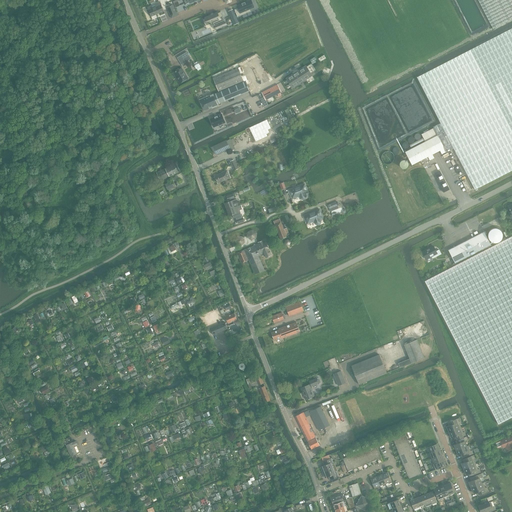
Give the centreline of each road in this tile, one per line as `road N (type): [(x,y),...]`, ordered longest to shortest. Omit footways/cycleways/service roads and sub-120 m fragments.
road 1 (unclassified): [(247,310),(139,35)]
road 2 (unclassified): [(511,182),(247,310)]
